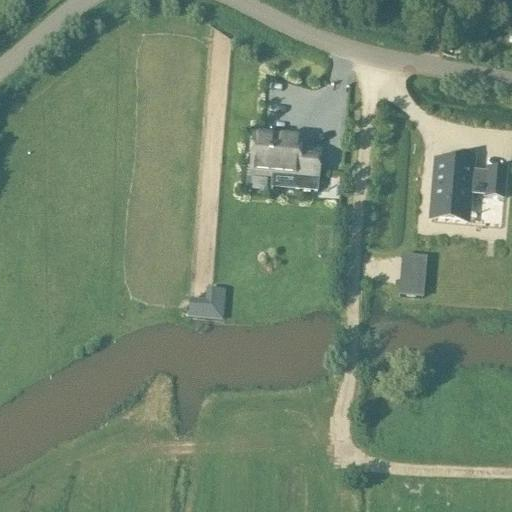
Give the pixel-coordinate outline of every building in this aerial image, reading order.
[(456,50),(459,33),(447,30),(444,47),(456,50)] [(301,140),(253,136),(250,176),(272,178),(271,190),(316,194),(320,154),(300,152),(301,140)] [(466,189),(482,191),(481,198),(503,200),(505,172),(487,171),(487,174),(471,172),(472,159),(454,157),(453,164),(436,162),(432,208),(464,211),(466,189)] [(423,300),(424,284),(399,281),(398,298),(423,300)] [(211,291),(208,320),(221,321),(224,292),(211,291)]
